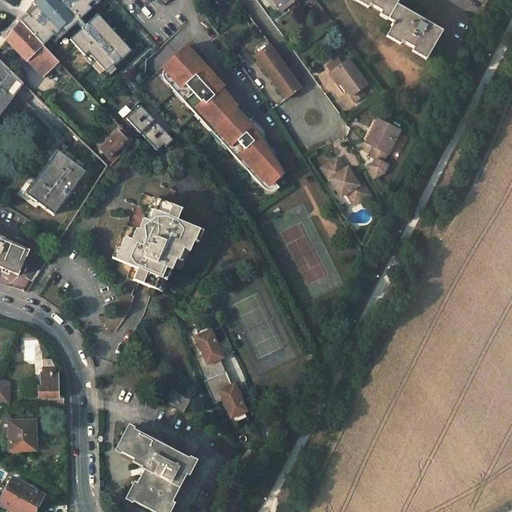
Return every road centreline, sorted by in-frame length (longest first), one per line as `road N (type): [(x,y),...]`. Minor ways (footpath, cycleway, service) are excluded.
road 1 (residential): [(87,511),(75,367),(54,331),(0,301)]
road 2 (residential): [(312,117),(309,84),(249,0)]
